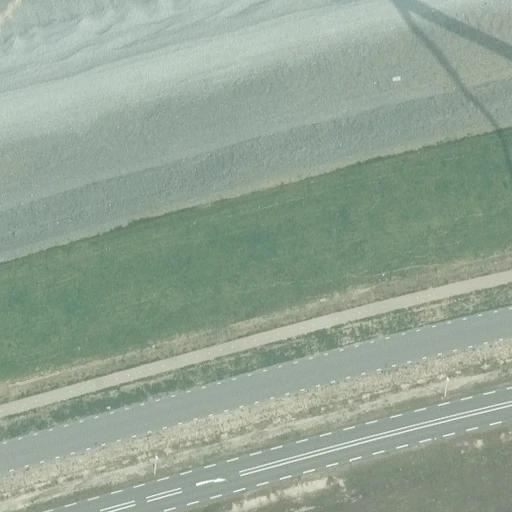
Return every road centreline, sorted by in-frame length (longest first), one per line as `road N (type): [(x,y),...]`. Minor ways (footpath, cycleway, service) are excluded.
road 1 (unclassified): [(511,332),(0,468)]
road 2 (secondary): [(511,412),(136,511)]
